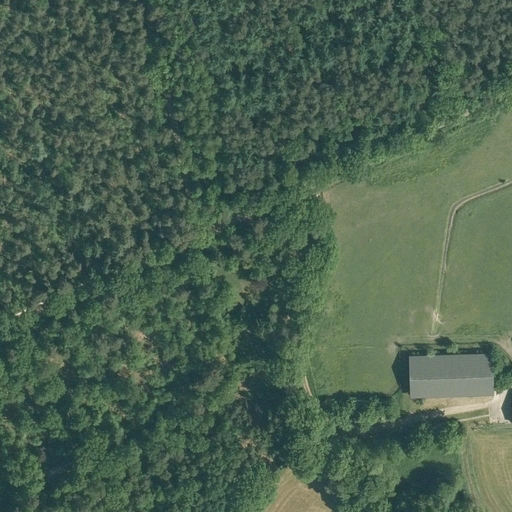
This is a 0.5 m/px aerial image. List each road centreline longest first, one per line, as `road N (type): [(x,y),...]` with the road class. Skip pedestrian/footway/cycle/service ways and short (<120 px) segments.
road 1 (track): [(316,183),(334,239),(301,352),(314,402),(343,435),(476,405)]
road 2 (unclassified): [(202,236),(511,92)]
road 3 (track): [(202,236),(144,0)]
road 4 (track): [(0,331),(202,236)]
